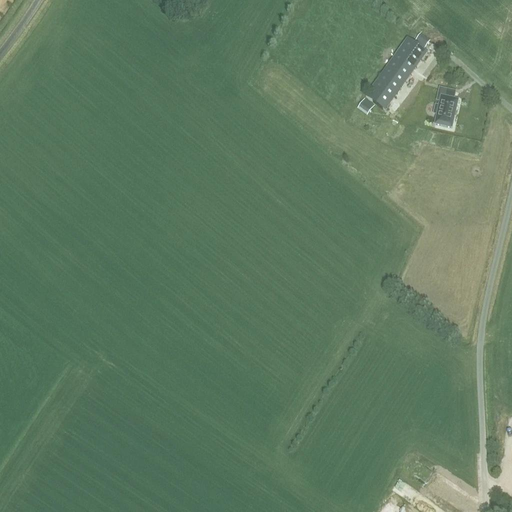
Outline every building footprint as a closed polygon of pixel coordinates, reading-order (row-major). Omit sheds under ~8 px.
[(420,35),(415,42),(424,49),(430,42),(420,35)] [(408,39),(365,98),(386,113),(428,54),(408,39)] [(430,91),(433,86),(426,82),(424,87),(430,91)] [(461,88),(455,95),(474,113),(481,106),(461,88)] [(434,126),(451,129),(456,100),(453,100),(454,92),(445,91),(444,98),(440,97),(438,108),(435,107),(433,115),(436,115),(434,126)] [(428,114),(433,107),(417,94),(407,106),(420,116),(424,111),(428,114)] [(366,117),(374,107),(364,99),(356,109),(366,117)] [(406,134),(412,129),(408,125),(412,122),(407,114),(397,120),(406,134)] [(506,395),(507,357),(498,357),(497,395),(506,395)] [(409,459),(401,469),(410,476),(417,466),(409,459)]
